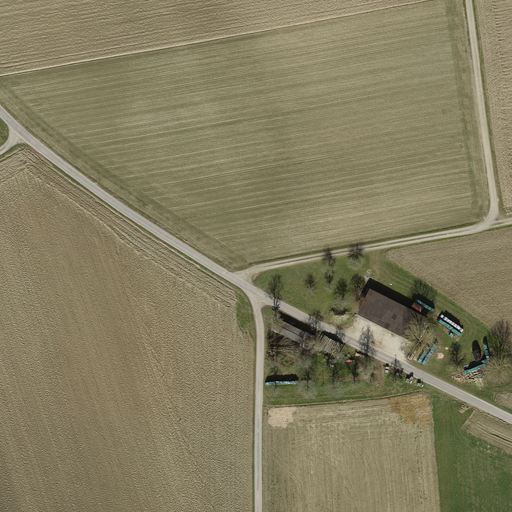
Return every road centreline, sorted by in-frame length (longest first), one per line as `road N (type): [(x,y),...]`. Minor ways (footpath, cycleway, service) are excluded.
road 1 (track): [(511,418),(249,289),(130,214),(0,108)]
road 2 (track): [(235,279),(511,220)]
road 3 (track): [(495,223),(471,0)]
road 4 (track): [(256,293),(261,511)]
